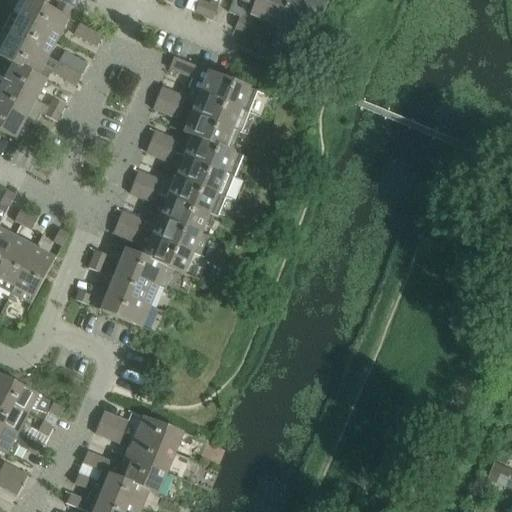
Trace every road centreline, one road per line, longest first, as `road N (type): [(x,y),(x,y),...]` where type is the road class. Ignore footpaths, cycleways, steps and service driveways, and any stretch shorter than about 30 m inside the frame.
road 1 (residential): [(34,511),(86,426),(114,359),(49,330)]
road 2 (residential): [(100,217),(157,68),(116,51)]
road 3 (residential): [(52,197),(116,51)]
road 4 (residential): [(49,330),(100,217)]
